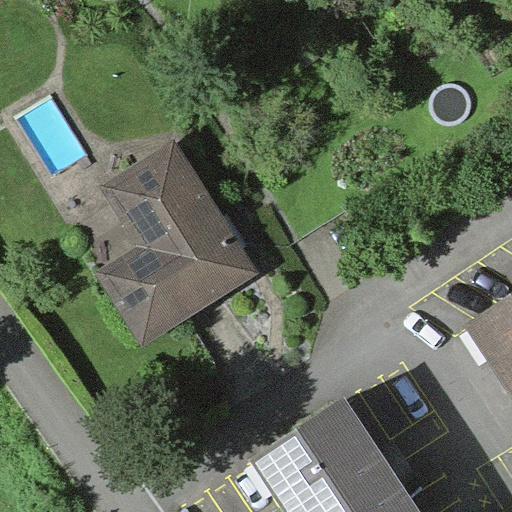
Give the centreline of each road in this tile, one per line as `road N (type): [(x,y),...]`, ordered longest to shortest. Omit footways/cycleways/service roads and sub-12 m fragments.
road 1 (residential): [(143,511),(511,237)]
road 2 (residential): [(0,340),(119,511)]
